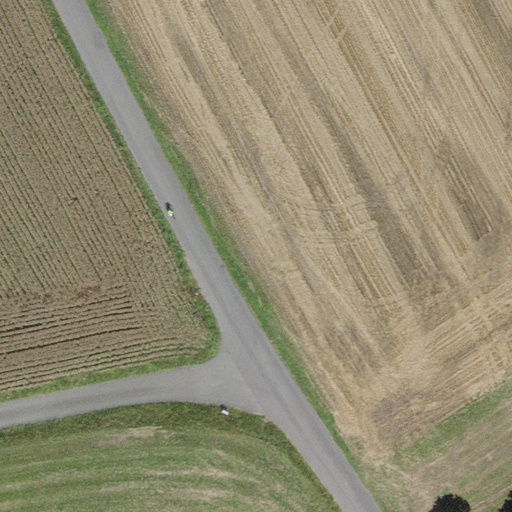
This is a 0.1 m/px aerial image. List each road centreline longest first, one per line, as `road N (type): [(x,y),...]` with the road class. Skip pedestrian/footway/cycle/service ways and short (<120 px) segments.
road 1 (unclassified): [(69,0),(259,363)]
road 2 (unclassified): [(259,363),(0,415)]
road 3 (unclassified): [(259,363),(362,511)]
